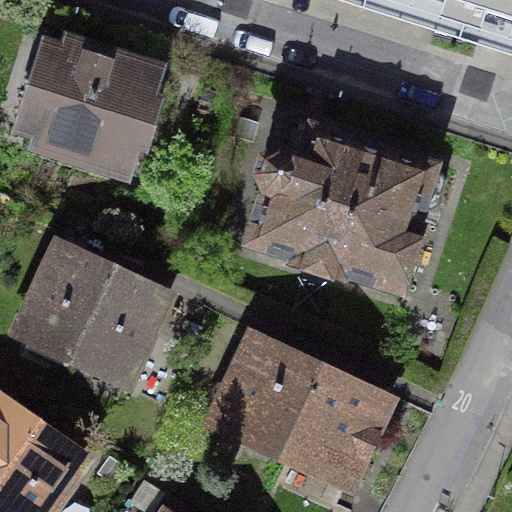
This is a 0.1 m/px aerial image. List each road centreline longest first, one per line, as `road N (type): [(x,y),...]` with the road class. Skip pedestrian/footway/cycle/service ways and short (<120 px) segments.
road 1 (residential): [(173,0),(511,109)]
road 2 (residential): [(428,495),(511,311)]
